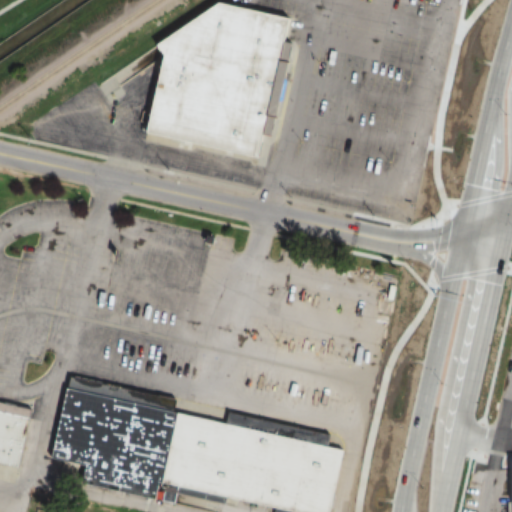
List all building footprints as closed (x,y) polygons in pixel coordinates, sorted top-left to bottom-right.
[(216,1),(297,19),(266,158),(147,131),(161,55),(154,44),(216,1)] [(186,414),(178,412),(181,399),(76,376),(73,388),(63,386),(47,460),(85,468),(81,484),(162,501),(166,481),(170,482),(186,414)] [(0,401),(35,409),(22,465),(0,460),(0,401)] [(334,511),(348,449),(332,445),(334,434),(232,411),(229,424),(186,414),(170,482),(169,486),(181,489),(182,484),(306,511),(334,511)] [(511,511),(511,460),(504,461),(503,511),(511,511)]
